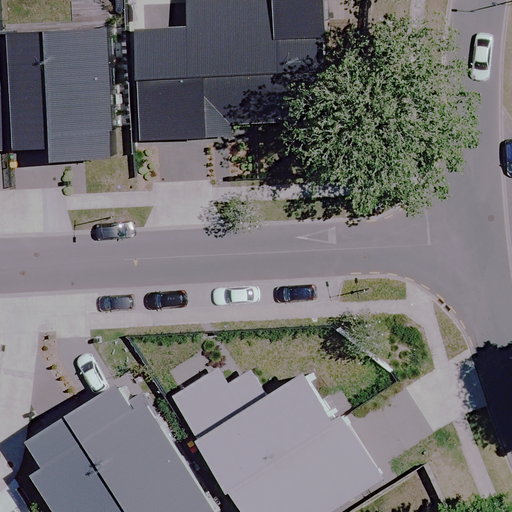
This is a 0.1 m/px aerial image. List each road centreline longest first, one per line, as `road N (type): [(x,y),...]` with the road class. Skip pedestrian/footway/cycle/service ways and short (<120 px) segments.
road 1 (residential): [(468,241),(26,270)]
road 2 (residential): [(468,241),(467,105),(480,0)]
road 3 (residential): [(26,270),(0,449)]
road 4 (residential): [(511,402),(468,241)]
